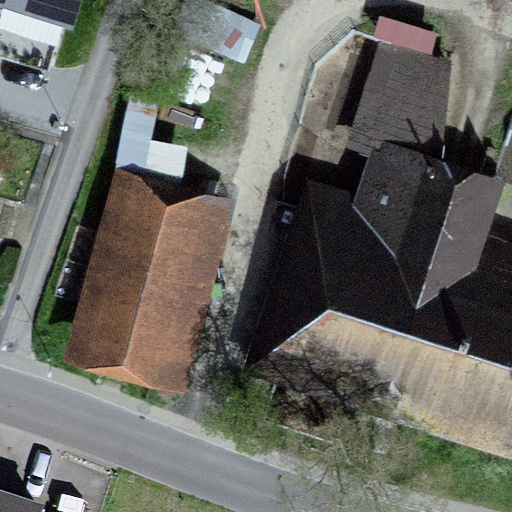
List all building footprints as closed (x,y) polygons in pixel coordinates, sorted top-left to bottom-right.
[(67,0),(25,0),(64,11),(67,0)] [(423,157),(425,151),(438,155),(447,89),(437,86),(446,61),(387,41),(356,135),(423,157)] [(511,173),(511,113),(494,167),(511,173)] [(492,173),(438,155),(425,151),(423,157),(397,237),(326,214),(282,348),(498,417),(511,374),(511,277),(463,261),(492,173)] [(199,205),(132,186),(85,346),(153,365),(199,205)] [(0,511),(26,511),(0,503),(0,511)]
